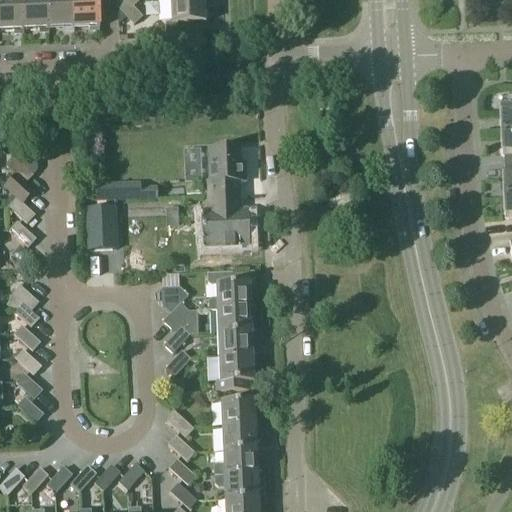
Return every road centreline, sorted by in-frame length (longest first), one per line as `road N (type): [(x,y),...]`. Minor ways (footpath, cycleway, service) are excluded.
road 1 (secondary): [(390,54),(408,207),(450,394),(434,511)]
road 2 (residential): [(274,63),(290,511)]
road 3 (residential): [(61,297),(64,414),(92,444),(118,444),(141,431),(148,406),(143,313),(119,294)]
road 4 (residential): [(462,57),(481,267),(511,351)]
road 5 (residential): [(61,297),(52,60)]
